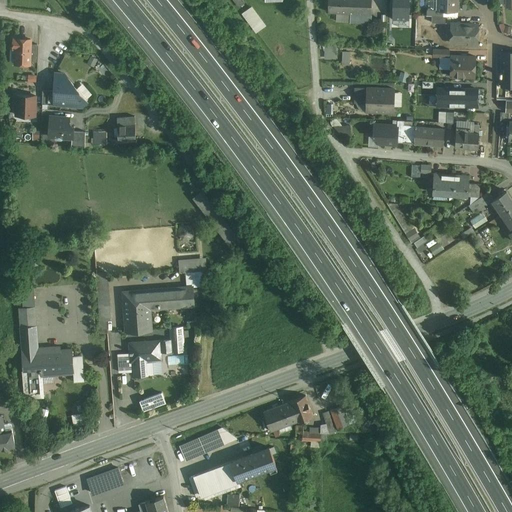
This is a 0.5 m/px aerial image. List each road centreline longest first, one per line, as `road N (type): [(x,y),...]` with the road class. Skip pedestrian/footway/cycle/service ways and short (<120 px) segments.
road 1 (motorway): [(124,0),(351,301),(481,511)]
road 2 (motorway): [(511,511),(377,295),(159,0)]
road 3 (residential): [(0,14),(66,23),(88,36),(337,361)]
road 4 (residential): [(342,154),(443,321)]
road 5 (secondary): [(159,425),(337,361)]
road 6 (residential): [(342,154),(511,170)]
road 7 (secondary): [(0,482),(159,425)]
road 8 (residential): [(310,0),(320,123),(342,154)]
